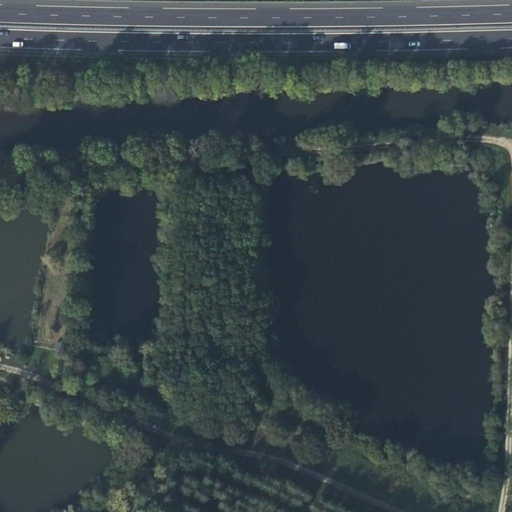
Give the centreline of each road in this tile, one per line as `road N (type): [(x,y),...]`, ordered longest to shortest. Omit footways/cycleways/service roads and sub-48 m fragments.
road 1 (track): [(511,143),(0,166)]
road 2 (trunk): [(0,39),(511,39)]
road 3 (trunk): [(511,14),(0,14)]
road 4 (track): [(397,511),(284,464),(172,441),(156,467),(101,511)]
road 5 (track): [(172,441),(0,368)]
road 6 (track): [(509,511),(511,388)]
